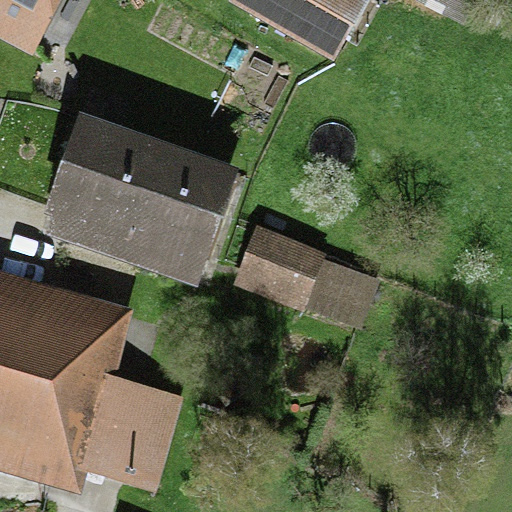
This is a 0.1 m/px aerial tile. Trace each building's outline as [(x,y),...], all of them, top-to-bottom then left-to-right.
[(59,0),(0,0),(0,45),(29,60),(59,0)] [(371,0),(230,0),(227,6),(335,66),(371,0)] [(233,170),(75,121),(37,241),(195,290),(233,170)] [(308,255),(260,237),(245,276),(293,295),(308,255)] [(373,281),(327,265),(314,303),(360,319),(373,281)] [(119,339),(0,303),(0,439),(154,485),(177,407),(105,385),(119,339)]
